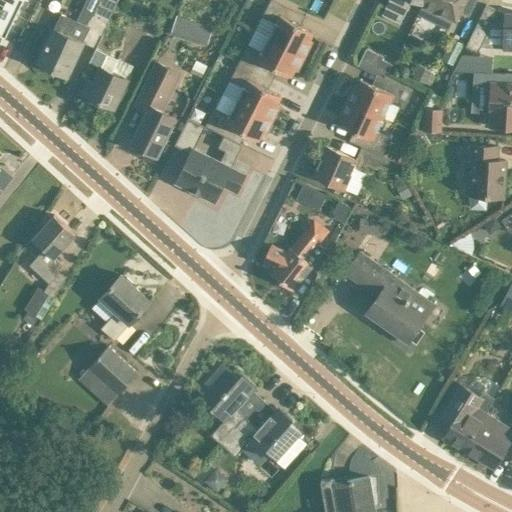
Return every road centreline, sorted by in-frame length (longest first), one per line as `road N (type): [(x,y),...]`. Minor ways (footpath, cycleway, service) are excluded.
road 1 (tertiary): [(511,511),(455,484),(221,287)]
road 2 (residential): [(221,287),(365,0)]
road 3 (tertiary): [(221,287),(0,87)]
road 4 (residential): [(102,511),(221,287)]
